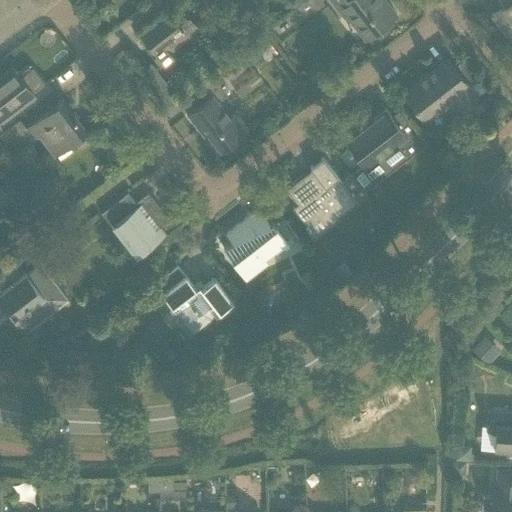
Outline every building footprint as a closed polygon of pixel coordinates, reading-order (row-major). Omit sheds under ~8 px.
[(308,0),(305,0),(296,7),(305,18),(316,9),(314,7),(308,0)] [(331,0),(344,16),(352,11),(370,34),(365,37),(365,36),(364,37),(365,39),(396,15),(384,0),(331,0)] [(510,38),(511,37),(511,0),(492,0),(492,6),(495,10),(491,13),(510,38)] [(170,52),(200,29),(182,6),(142,37),(163,65),(174,57),(170,52)] [(264,34),(253,42),(262,53),(272,45),(264,34)] [(450,100),(459,111),(477,96),(448,59),(404,93),(425,120),(450,100)] [(0,127),(1,127),(0,125),(0,124),(36,97),(13,68),(0,77),(0,80),(1,82),(0,82),(0,127)] [(227,94),(215,77),(192,94),(200,104),(187,114),(200,130),(203,128),(221,151),(246,131),(233,115),(230,118),(218,101),(227,94)] [(177,98),(170,89),(160,97),(167,106),(177,98)] [(490,91),(479,100),(488,112),(499,104),(490,91)] [(62,99),(30,124),(11,139),(20,150),(39,135),(55,156),(86,131),(62,99)] [(357,129),(343,139),(347,145),(346,147),(349,151),(350,149),(351,150),(361,163),(362,164),(365,168),(407,136),(391,115),(386,109),(359,131),(357,129)] [(310,224),(321,216),(328,225),(367,195),(350,173),(341,180),(323,158),(310,168),(313,171),(297,184),(296,183),(288,189),(287,188),(286,189),(299,205),(295,208),(294,206),(293,207),(306,225),(305,226),(314,237),(315,237),(309,229),(310,228),(310,224)] [(0,203),(9,196),(0,185),(0,203)] [(116,223),(139,253),(166,233),(160,226),(169,220),(148,192),(135,202),(128,192),(101,212),(112,226),(116,223)] [(230,244),(238,255),(232,260),(246,277),(264,263),(261,259),(273,249),(276,253),(288,244),(285,241),(286,240),(285,239),(295,232),(285,220),(276,227),(273,223),(269,225),(257,209),(226,233),(233,243),(230,244)] [(2,290),(0,287),(0,304),(1,304),(24,333),(37,323),(68,299),(40,263),(26,273),(25,272),(2,290)] [(195,287),(185,275),(177,265),(154,283),(187,326),(191,329),(195,329),(199,328),(233,302),(215,278),(202,288),(199,284),(195,287)] [(481,338),(471,348),(487,364),(498,354),(481,338)] [(473,365),(467,367),(471,378),(483,373),(480,363),(475,364),(473,365)] [(511,410),(502,410),(488,409),(486,431),(495,434),(494,449),(511,450),(511,410)] [(452,460),(451,478),(452,478),(458,479),(464,474),(465,461),(454,460),(453,460),(452,460)] [(421,466),(403,466),(404,478),(421,478),(421,466)] [(487,498),(486,511),(511,511),(511,469),(497,469),(496,489),(492,489),(492,496),(487,498)] [(185,480),(172,481),(172,490),(185,489),(185,480)] [(172,481),(164,481),(164,490),(172,490),(172,481)] [(172,490),(164,490),(159,490),(160,499),(187,498),(186,489),(185,489),(172,490)] [(237,494),(226,494),(226,508),(237,508),(237,494)]
